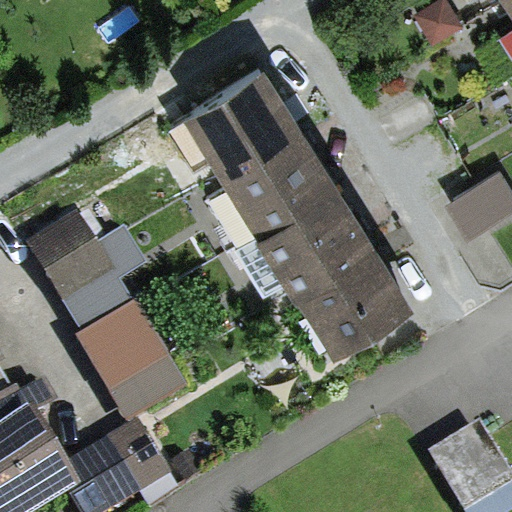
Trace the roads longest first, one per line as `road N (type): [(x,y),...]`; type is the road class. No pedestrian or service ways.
road 1 (unknown): [(291,1),(476,343)]
road 2 (residential): [(511,323),(181,511)]
road 3 (residential): [(294,0),(0,169)]
